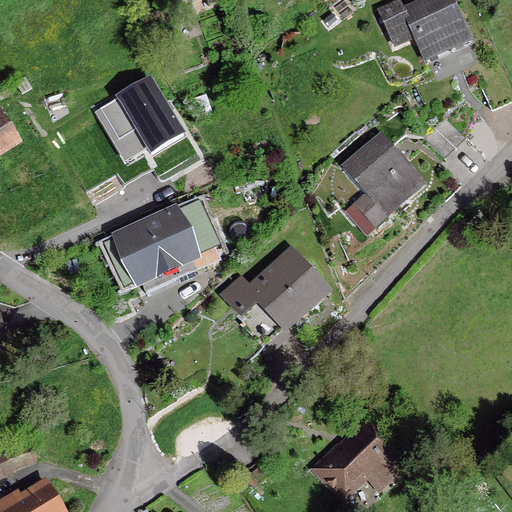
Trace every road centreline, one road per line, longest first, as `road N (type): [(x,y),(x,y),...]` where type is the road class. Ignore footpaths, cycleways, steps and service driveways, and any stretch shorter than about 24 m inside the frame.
road 1 (residential): [(118,489),(144,488),(191,465),(270,406),(511,149)]
road 2 (residential): [(0,265),(65,305),(111,346),(133,414),(130,462),(118,489)]
